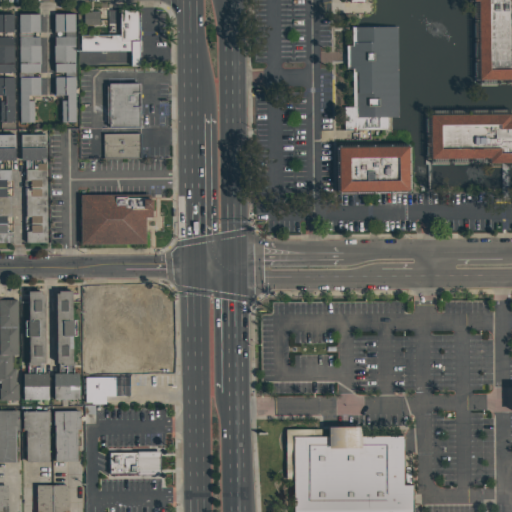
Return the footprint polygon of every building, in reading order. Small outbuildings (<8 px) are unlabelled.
[(511,0),(511,79),(478,80),(477,1),(473,1),(472,0),(511,0)] [(140,66),(130,66),(130,51),(80,52),(79,36),(119,36),(119,10),(139,10),(140,66)] [(98,12),(98,25),(83,26),(83,12),(98,12)] [(73,13),(75,123),(60,124),(60,94),(54,94),(53,13),(73,13)] [(0,14),(12,14),(14,125),(0,125),(0,14)] [(38,14),(39,95),(34,96),(34,124),(19,124),(18,14),(38,14)] [(399,27),(398,119),(391,119),(390,129),(344,129),(344,106),(351,106),(352,69),(345,69),(345,45),(351,45),(351,27),(399,27)] [(109,83),(111,126),(141,126),(141,83),(109,83)] [(508,115),(508,121),(511,120),(511,162),(488,163),(488,159),(432,159),(431,116),(508,115)] [(14,159),(0,159),(0,134),(13,134),(14,159)] [(105,134),(105,156),(141,156),(141,134),(105,134)] [(45,160),(20,160),(20,135),(44,135),(45,160)] [(408,188),(339,189),(338,146),(408,145),(408,188)] [(46,242),(26,242),(25,169),(37,169),(37,164),(45,164),(46,242)] [(0,170),(9,170),(10,244),(0,244),(0,170)] [(152,195),(152,217),(145,217),(145,244),(79,244),(79,195),(152,195)] [(72,365),(61,365),(61,366),(58,366),(58,363),(56,363),(55,293),(57,293),(57,290),(72,290),(72,319),(75,319),(75,336),(72,336),(72,365)] [(129,290),(130,347),(135,362),(142,347),(142,373),(84,373),(84,345),(111,345),(110,290),(129,290)] [(25,366),(39,366),(39,369),(42,369),(42,363),(44,363),(44,294),(40,294),(40,291),(28,291),(29,362),(25,362),(25,366)] [(0,299),(17,299),(17,357),(11,357),(11,369),(15,369),(15,385),(17,384),(17,401),(0,401),(0,299)] [(52,373),(78,373),(78,400),(53,400),(52,373)] [(22,374),(47,374),(47,401),(22,401),(22,374)] [(104,396),(104,404),(91,404),(91,402),(84,402),(84,378),(129,377),(129,395),(104,396)] [(47,411),(48,461),(26,462),(26,431),(23,431),(23,411),(47,411)] [(77,462),(54,462),(53,411),(79,411),(79,431),(76,431),(77,462)] [(15,463),(0,463),(0,412),(18,412),(18,431),(15,431),(15,463)] [(294,511),(294,438),(404,438),(404,511),(294,511)] [(160,451),(160,475),(136,475),(136,474),(109,474),(109,453),(137,453),(136,452),(160,451)] [(67,511),(36,511),(36,485),(67,485),(67,511)]
